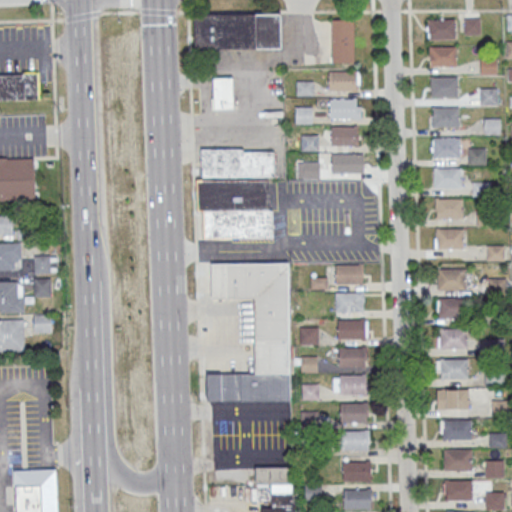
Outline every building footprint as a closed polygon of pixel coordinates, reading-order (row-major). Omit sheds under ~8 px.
[(281,13),(281,48),(195,49),(194,18),(199,13),(281,13)] [(481,34),(481,17),(464,17),(464,34),(481,34)] [(429,19),(455,18),(455,38),(429,38),(429,19)] [(353,19),(332,19),(332,62),(353,62),(353,19)] [(430,46),(456,46),(456,65),(430,65),(430,46)] [(480,74),(497,74),(497,58),(480,58),(480,74)] [(329,71),(355,70),(355,90),(329,90),(329,71)] [(0,74),(37,74),(38,99),(0,99),(0,74)] [(430,77),(456,76),(457,96),(431,96),(430,77)] [(213,77),(213,109),(234,109),(234,77),(213,77)] [(313,81),(297,81),(297,94),(313,94),(313,81)] [(480,104),(497,104),(497,88),(480,88),(480,104)] [(330,98),(356,98),(356,117),(330,117),(330,98)] [(296,122),(311,122),(311,106),(296,106),(296,122)] [(432,107),(458,107),(458,126),(432,126),(432,107)] [(500,134),(500,118),(483,118),(483,134),(500,134)] [(330,126),(357,125),(357,145),(331,145),(330,126)] [(302,150),(318,150),(318,134),(302,134),(302,150)] [(434,137),(460,137),(460,156),(434,157),(434,137)] [(467,164),(486,164),(486,147),(467,147),(467,164)] [(200,148),(201,177),(274,176),(274,151),(244,151),(243,148),(200,148)] [(332,153),(358,153),(358,172),(332,172),(332,153)] [(0,158),(32,158),(34,199),(0,199),(0,158)] [(319,178),(319,162),(298,162),(298,178),(319,178)] [(434,168),(460,167),(460,187),(434,187),(434,168)] [(196,180),(268,180),(269,210),(273,210),(273,237),(204,238),(203,210),(197,211),(196,180)] [(436,198),(463,198),(462,217),(436,217),(436,198)] [(0,215),(0,233),(12,234),(12,215),(0,215)] [(436,228),(463,228),(462,247),(436,248),(436,228)] [(0,242),(0,269),(22,269),(22,242),(0,242)] [(503,260),(503,245),(486,245),(486,260),(503,260)] [(34,273),(50,273),(50,255),(34,255),(34,273)] [(211,263),(288,262),(290,372),(255,373),(255,298),(212,298),(211,263)] [(335,264),(362,264),(362,283),(335,283),(335,264)] [(437,268),(464,268),(464,287),(438,288),(437,268)] [(51,296),(51,277),(33,277),(33,296),(51,296)] [(311,277),(311,289),(325,289),(325,277),(311,277)] [(505,278),(489,278),(489,294),(505,294),(505,278)] [(0,312),(23,312),(23,281),(0,281),(0,312)] [(335,292),(363,292),(363,311),(335,311),(335,292)] [(439,298),(465,297),(465,317),(439,317),(439,298)] [(33,332),(52,332),(52,314),(33,314),(33,332)] [(0,350),(25,351),(25,319),(0,318),(0,350)] [(338,319),(363,319),(363,338),(338,338),(338,319)] [(300,326),(300,344),(318,344),(318,326),(300,326)] [(440,328),(466,327),(466,347),(440,347),(440,328)] [(338,347),(364,347),(364,366),(338,366),(338,347)] [(316,356),(302,356),(302,370),(316,370),(316,356)] [(441,358),(467,358),(467,378),(441,378),(441,358)] [(207,373),(255,373),(290,372),(290,400),(206,401),(207,373)] [(505,385),(505,373),(486,373),(486,385),(505,385)] [(339,374),(365,374),(365,394),(339,394),(339,374)] [(302,399),(318,399),(318,383),(302,383),(302,399)] [(441,389),(468,388),(468,408),(441,408),(441,389)] [(510,400),(492,400),(492,415),(510,415),(510,400)] [(340,402),(366,402),(366,422),(340,422),(340,402)] [(444,419),(470,419),(470,438),(444,438),(444,419)] [(342,430),(368,430),(368,449),(342,449),(342,430)] [(505,446),(505,432),(489,432),(489,446),(505,446)] [(443,448),(471,449),(470,469),(443,469),(443,448)] [(503,477),(503,460),(486,460),(486,477),(503,477)] [(343,461),(370,461),(370,480),(342,481),(343,461)] [(255,467),(255,484),(272,484),(272,507),(261,507),(261,511),(292,511),(293,467),(255,467)] [(446,480),(472,480),(471,499),(446,499),(446,480)] [(16,484),(16,511),(43,511),(43,484),(16,484)] [(321,485),(304,485),(304,501),(321,501),(321,485)] [(344,489),(370,489),(369,508),(344,508),(344,489)] [(485,509),(504,509),(504,491),(485,491),(485,509)]
